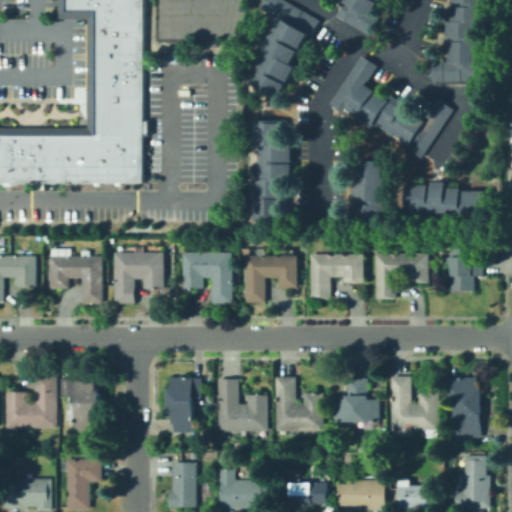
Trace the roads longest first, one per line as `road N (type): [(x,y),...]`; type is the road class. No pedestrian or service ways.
road 1 (residential): [(511,337),(0,337)]
road 2 (residential): [(135,338),(135,511)]
